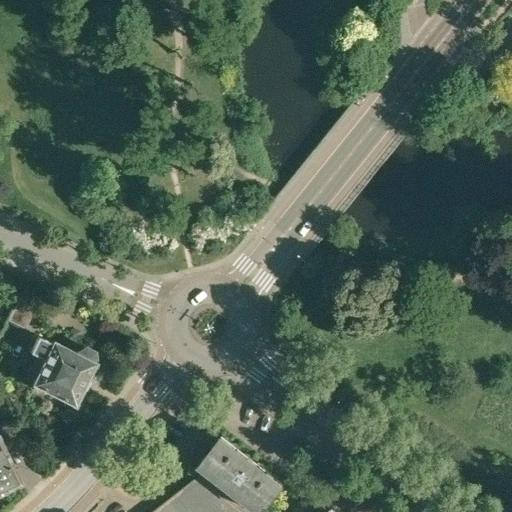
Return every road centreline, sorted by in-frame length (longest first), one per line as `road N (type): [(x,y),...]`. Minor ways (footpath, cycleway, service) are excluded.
road 1 (tertiary): [(233,295),(423,63)]
road 2 (tertiary): [(428,511),(242,351)]
road 3 (tertiary): [(51,511),(185,362)]
road 4 (residential): [(171,308),(0,236)]
